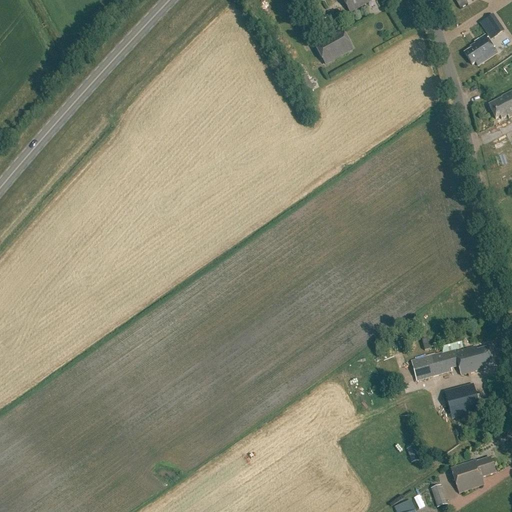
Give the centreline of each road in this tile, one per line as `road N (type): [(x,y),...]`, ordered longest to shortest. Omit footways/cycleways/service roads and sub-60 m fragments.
road 1 (tertiary): [(511,348),(468,144),(426,0)]
road 2 (primary): [(0,188),(169,0)]
